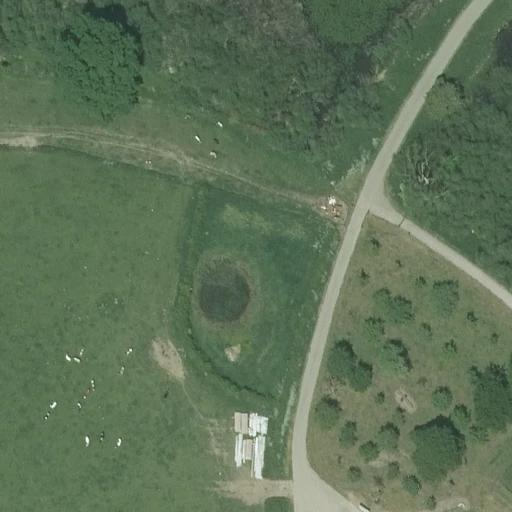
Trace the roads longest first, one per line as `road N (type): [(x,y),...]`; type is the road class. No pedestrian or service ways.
road 1 (track): [(367,198),(301,417),(306,511)]
road 2 (track): [(481,0),(367,198)]
